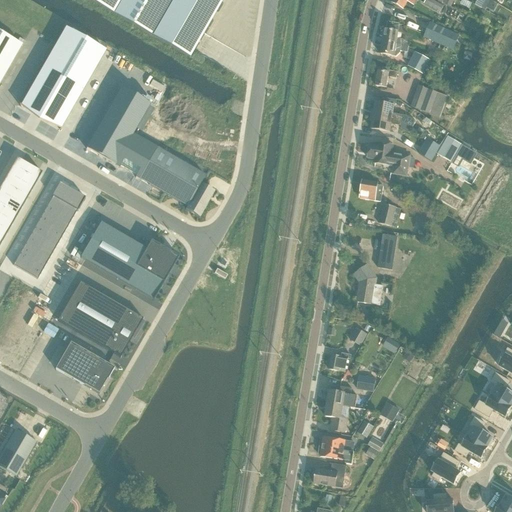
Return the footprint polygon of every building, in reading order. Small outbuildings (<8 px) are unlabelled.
[(89,0),(190,58),(223,0),(89,0)] [(414,6),(418,0),(394,0),(393,2),(404,9),(409,2),(414,6)] [(444,6),(433,0),(426,0),(425,4),(440,13),(444,6)] [(485,0),(481,8),(486,11),(486,9),(491,1),(489,0),(485,0)] [(491,1),(486,9),(491,12),(496,4),(491,1)] [(398,40),(399,32),(398,32),(399,24),(389,23),(387,31),(385,30),(383,43),(408,47),(409,41),(402,39),(402,40),(398,40)] [(431,24),(424,38),(453,51),(459,37),(431,24)] [(67,28),(22,106),(61,128),(105,50),(67,28)] [(0,32),(0,84),(22,46),(0,32)] [(407,53),(408,47),(383,43),(381,55),(396,57),(401,53),(401,52),(407,53)] [(435,51),(429,54),(433,62),(439,59),(435,51)] [(432,61),(417,53),(409,67),(429,77),(432,61)] [(382,72),(378,72),(376,86),(387,88),(389,78),(397,79),(398,73),(389,71),(389,70),(383,69),(382,72)] [(448,97),(419,86),(411,107),(441,118),(448,97)] [(121,88),(86,149),(119,168),(120,166),(137,176),(136,177),(140,180),(158,149),(134,135),(151,105),(121,88)] [(373,115),(372,116),(402,121),(402,123),(412,128),(412,129),(416,122),(405,116),(403,115),(393,114),(395,106),(396,105),(397,100),(386,99),(385,104),(376,103),(374,115),(373,115)] [(374,117),(372,129),(390,132),(391,124),(401,126),(402,123),(402,121),(372,116),(372,117),(374,117)] [(401,126),(401,129),(409,133),(412,128),(402,123),(401,126)] [(437,155),(442,157),(452,163),(457,156),(464,160),(466,157),(459,153),(463,146),(448,137),(437,155)] [(430,141),(430,140),(428,139),(419,153),(432,162),(441,147),(430,141)] [(408,176),(411,156),(393,153),(394,146),(379,143),(378,147),(370,146),(368,159),(376,160),(375,164),(391,166),(391,164),(394,165),(394,164),(396,164),(394,174),(408,176)] [(158,149),(140,180),(188,207),(186,210),(200,218),(215,192),(201,184),(206,176),(158,149)] [(18,159),(13,168),(25,175),(30,166),(18,159)] [(30,166),(25,175),(37,182),(42,173),(30,166)] [(13,168),(8,177),(20,184),(25,175),(13,168)] [(25,175),(20,184),(32,191),(37,182),(25,175)] [(8,177),(3,185),(15,192),(20,184),(8,177)] [(379,185),(379,184),(363,181),(361,198),(382,202),(384,186),(379,185)] [(60,183),(52,197),(53,197),(61,202),(69,188),(60,183)] [(20,184),(15,192),(27,199),(32,191),(20,184)] [(3,185),(0,189),(0,194),(10,201),(15,192),(3,185)] [(69,188),(61,202),(65,204),(69,207),(77,193),(69,188)] [(15,192),(10,201),(22,208),(27,199),(15,192)] [(77,193),(69,207),(77,211),(78,212),(86,198),(77,193)] [(0,194),(0,206),(5,209),(10,201),(0,194)] [(53,197),(50,203),(62,210),(65,204),(61,202),(53,197)] [(10,201),(5,209),(17,216),(22,208),(10,201)] [(50,203),(47,208),(59,215),(62,210),(50,203)] [(65,204),(62,210),(74,217),(77,211),(69,207),(65,204)] [(401,209),(396,208),(396,207),(384,204),(379,224),(391,227),(391,225),(398,226),(401,209)] [(47,208),(44,213),(56,220),(59,215),(47,208)] [(5,209),(0,218),(12,225),(17,216),(5,209)] [(62,210),(59,215),(71,222),(74,217),(62,210)] [(44,213),(41,218),(53,225),(56,220),(44,213)] [(59,215),(56,220),(68,227),(71,222),(59,215)] [(0,218),(0,217),(0,228),(7,233),(12,225),(0,218)] [(41,218),(38,224),(50,231),(53,225),(41,218)] [(56,220),(53,225),(65,232),(68,227),(56,220)] [(102,223),(81,258),(154,300),(153,301),(154,301),(179,258),(151,241),(147,249),(102,223)] [(38,224),(35,229),(47,236),(50,231),(38,224)] [(53,225),(50,231),(62,238),(65,232),(53,225)] [(35,229),(32,234),(44,241),(47,236),(35,229)] [(50,231),(47,236),(59,243),(62,238),(50,231)] [(32,234),(29,240),(41,246),(44,241),(32,234)] [(393,270),(398,238),(384,235),(379,269),(393,270)] [(47,236),(44,241),(56,248),(59,243),(47,236)] [(29,240),(26,245),(38,252),(41,246),(29,240)] [(44,241),(41,246),(53,253),(56,248),(44,241)] [(26,245),(23,250),(35,257),(38,252),(26,245)] [(41,246),(38,252),(50,259),(53,253),(41,246)] [(23,250),(20,255),(32,262),(35,257),(23,250)] [(38,252),(35,257),(47,264),(50,259),(38,252)] [(20,255),(16,261),(29,268),(32,262),(20,255)] [(35,257),(32,262),(44,269),(47,264),(35,257)] [(16,261),(13,266),(26,273),(29,268),(16,261)] [(32,262),(29,268),(41,275),(44,269),(32,262)] [(368,266),(355,275),(362,285),(361,289),(360,289),(357,302),(373,305),(380,306),(384,287),(376,286),(377,279),(368,266)] [(29,268),(26,273),(38,280),(41,275),(29,268)] [(217,269),(215,274),(225,280),(228,275),(217,269)] [(119,358),(142,320),(80,283),(58,322),(119,358)] [(500,338),(508,324),(502,321),(494,335),(500,338)] [(361,346),(367,335),(357,329),(350,340),(361,346)] [(389,339),(384,347),(395,354),(400,345),(389,339)] [(71,343),(56,370),(82,385),(83,385),(99,394),(109,377),(114,368),(71,343)] [(170,344),(166,356),(172,358),(176,346),(170,344)] [(408,351),(403,356),(410,362),(414,357),(408,351)] [(506,355),(499,367),(511,374),(511,352),(509,357),(506,355)] [(345,373),(348,359),(351,359),(351,356),(342,354),(342,357),(332,355),(329,369),(345,373)] [(350,380),(355,373),(347,371),(343,379),(350,380)] [(495,385),(490,395),(511,408),(511,407),(511,394),(506,391),(511,383),(496,374),(491,383),(495,385)] [(374,392),(376,379),(360,377),(358,390),(374,392)] [(329,392),(327,404),(343,407),(356,409),(358,396),(351,395),(352,389),(338,386),(337,393),(329,392)] [(480,402),(475,410),(490,418),(494,411),(506,418),(511,408),(490,395),(484,404),(480,402)] [(341,419),(343,407),(327,404),(325,417),(333,418),(331,431),(345,433),(347,419),(341,419)] [(388,404),(381,416),(393,423),(400,411),(388,404)] [(471,427),(466,436),(488,449),(489,447),(490,448),(494,441),(493,440),(494,439),(482,432),(486,425),(475,418),(471,426),(471,427)] [(375,428),(365,421),(358,433),(368,439),(375,428)] [(16,431),(0,457),(0,467),(16,477),(36,443),(16,431)] [(459,445),(456,451),(466,458),(470,452),(482,459),(488,449),(466,436),(460,446),(459,445)] [(321,440),(320,448),(322,448),(353,453),(354,443),(323,438),(323,440),(321,440)] [(385,444),(384,444),(373,438),(369,445),(371,447),(380,452),(385,444)] [(375,461),(380,452),(371,447),(366,455),(374,460),(375,461)] [(322,448),(320,448),(319,455),(321,456),(321,457),(345,461),(345,464),(352,465),(354,453),(353,453),(322,448)] [(439,461),(432,472),(435,474),(432,477),(439,481),(441,478),(454,485),(461,474),(456,471),(460,463),(444,454),(440,461),(439,461)] [(344,479),(346,467),(333,464),(331,472),(317,470),(315,485),(335,488),(342,489),(344,479)] [(435,502),(428,503),(428,511),(454,511),(453,501),(447,501),(447,495),(434,496),(435,502)] [(501,506),(511,511),(511,499),(507,496),(501,506)] [(351,505),(352,499),(347,498),(341,497),(339,506),(346,508),(346,504),(351,505)]
